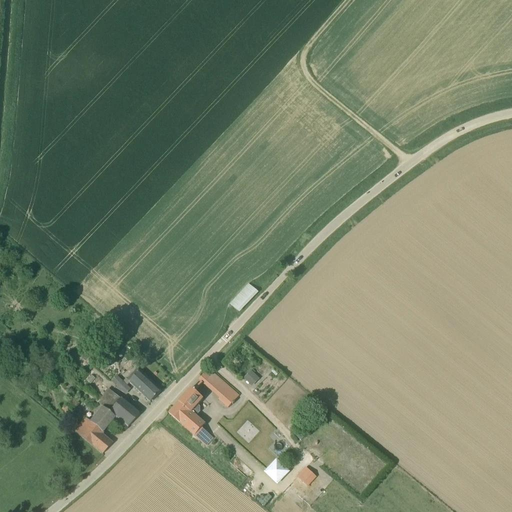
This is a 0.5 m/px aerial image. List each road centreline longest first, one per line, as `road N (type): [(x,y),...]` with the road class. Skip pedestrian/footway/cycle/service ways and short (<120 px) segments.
road 1 (unclassified): [(223,340),(349,207),(452,131),(511,112)]
road 2 (residential): [(42,511),(108,459),(223,340)]
road 3 (track): [(409,163),(301,64),(303,50),(347,0)]
